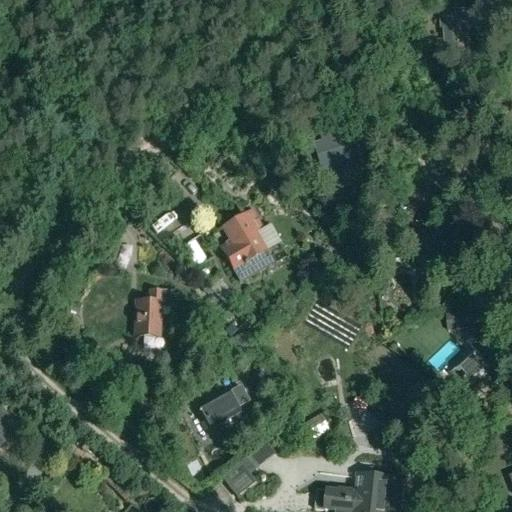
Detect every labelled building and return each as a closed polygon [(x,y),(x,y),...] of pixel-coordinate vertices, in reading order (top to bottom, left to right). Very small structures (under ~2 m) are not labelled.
[(447,46),(447,57),(469,56),(468,30),(469,30),(468,11),(439,13),(440,31),(443,31),(444,46),(447,46)] [(315,146),(322,169),(361,158),(355,135),(315,146)] [(224,229),(234,247),(221,254),(240,286),(274,266),(266,252),(264,253),(254,234),(260,230),(250,214),(224,229)] [(157,228),(163,236),(180,224),(174,215),(157,228)] [(433,270),(462,257),(471,253),(461,231),(444,239),(439,229),(418,239),(433,270)] [(215,241),(209,232),(179,251),(193,273),(213,260),(205,247),(215,241)] [(172,294),(151,294),(151,304),(136,304),(136,340),(160,340),(160,310),(172,310),(172,294)] [(479,315),(446,319),(448,335),(481,331),(479,315)] [(468,343),(472,348),(477,343),(473,339),(468,343)] [(465,382),(471,388),(481,378),(490,387),(503,375),(491,363),(489,365),(477,353),(452,376),(461,385),(465,382)] [(230,397),(200,414),(211,434),(241,417),(237,410),(249,403),(240,388),(228,394),(230,397)] [(315,442),(334,430),(324,414),(305,426),(315,442)] [(0,450),(12,438),(0,426),(0,450)] [(328,491),(325,511),(402,511),(406,483),(369,479),(367,494),(328,491)]
